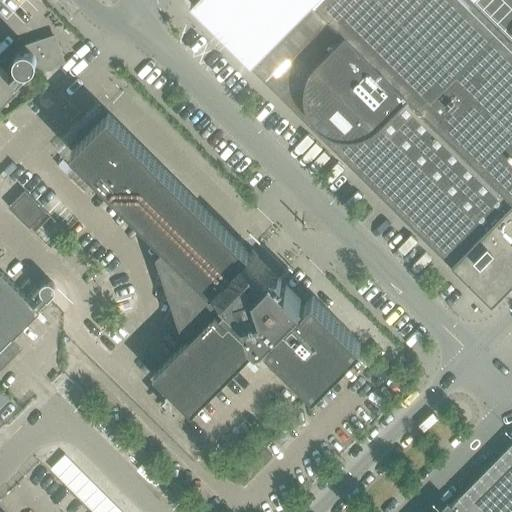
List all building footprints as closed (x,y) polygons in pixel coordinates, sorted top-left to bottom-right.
[(511,14),(510,17),(493,0),(467,0),(466,2),(464,0),(316,0),(251,64),(492,302),(511,281),(511,14)] [(34,303),(0,269),(0,103),(18,85),(17,84),(26,76),(31,70),(33,70),(50,64),(53,62),(56,59),(58,56),(58,52),(57,48),(55,45),(52,43),(48,42),(43,42),(21,50),(19,51),(16,54),(14,58),(13,62),(14,66),(7,74),(0,67),(0,348),(12,336),(13,336),(40,309),(39,308),(48,299),(53,293),(55,290),(55,287),(53,283),(50,281),(47,281),(43,282),(41,284),(40,288),(40,291),(42,294),(34,303)] [(248,252),(108,113),(93,129),(33,70),(31,70),(26,76),(86,135),(71,151),(168,248),(159,257),(185,334),(189,338),(153,375),(191,412),(254,349),(251,345),(256,340),(263,338),(267,342),(265,344),(313,391),(361,343),(313,296),(305,304),(278,277),(273,274),(268,274),(247,253),(248,252)] [(46,211),(25,191),(9,207),(30,227),(46,211)] [(51,248),(77,220),(72,215),(61,226),(50,216),(34,232),(51,248)] [(511,511),(511,443),(508,448),(452,504),(459,511),(511,511)] [(69,457),(52,473),(60,481),(77,465),(69,457)] [(77,465),(60,481),(68,489),(85,473),(77,465)] [(85,473),(68,489),(77,497),(93,481),(85,473)] [(93,481),(77,497),(85,506),(102,489),(93,481)] [(102,489),(85,506),(91,511),(94,511),(110,497),(102,489)] [(110,497),(94,511),(111,511),(118,505),(110,497)]
